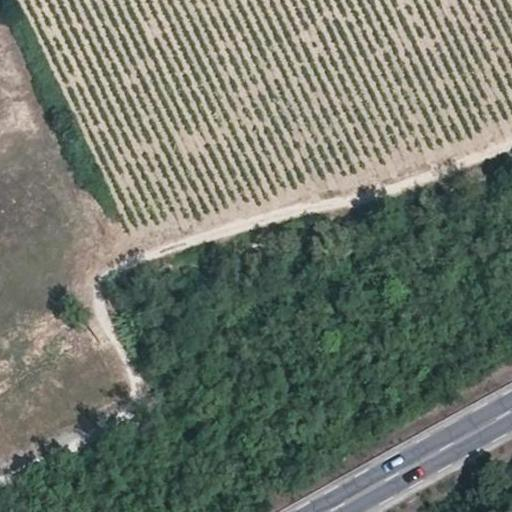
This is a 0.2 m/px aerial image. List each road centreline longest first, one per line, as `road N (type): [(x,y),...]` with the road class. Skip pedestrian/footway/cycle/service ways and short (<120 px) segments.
road 1 (track): [(511,145),(381,194),(115,268),(102,282),(100,313),(134,369),(139,405),(0,484)]
road 2 (primary): [(329,511),(511,412)]
